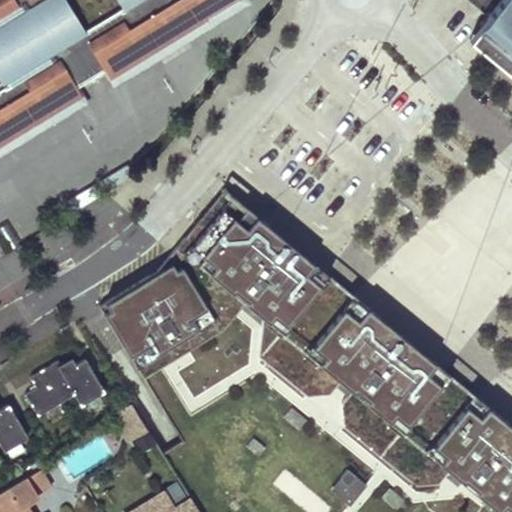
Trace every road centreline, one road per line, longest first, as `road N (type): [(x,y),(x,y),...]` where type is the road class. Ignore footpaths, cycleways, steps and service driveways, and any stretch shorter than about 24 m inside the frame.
road 1 (residential): [(150,226),(330,11)]
road 2 (residential): [(379,8),(511,148)]
road 3 (residential): [(0,329),(150,226)]
